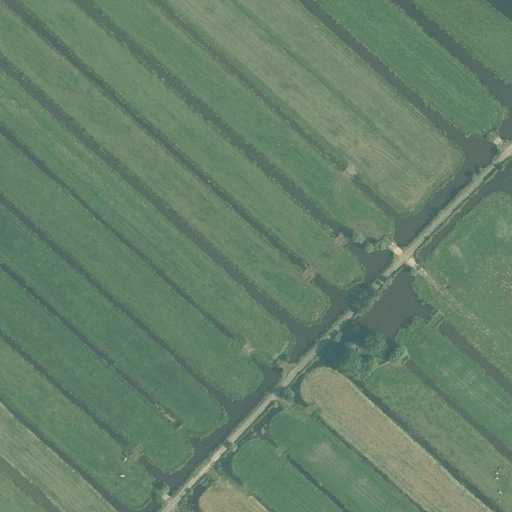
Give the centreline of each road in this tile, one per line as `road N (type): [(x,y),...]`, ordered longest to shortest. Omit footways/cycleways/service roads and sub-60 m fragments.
road 1 (unclassified): [(164,511),(511,147)]
road 2 (track): [(511,153),(489,132),(478,90),(426,40)]
road 3 (track): [(452,299),(349,207)]
